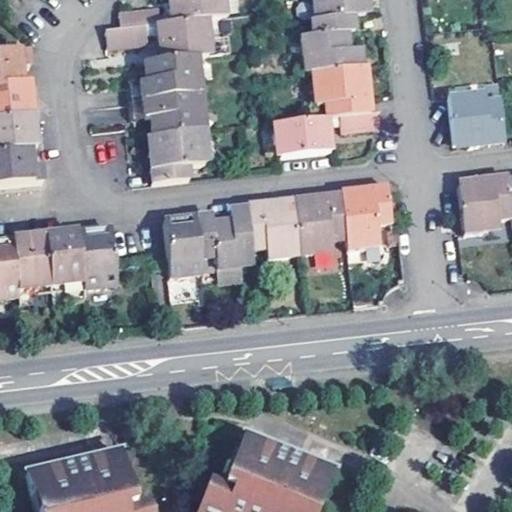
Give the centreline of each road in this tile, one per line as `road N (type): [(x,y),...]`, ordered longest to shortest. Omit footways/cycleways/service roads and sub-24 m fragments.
road 1 (residential): [(108,0),(71,42),(62,66),(76,179),(99,199),(148,202),(419,170)]
road 2 (secondary): [(0,383),(437,333)]
road 3 (residential): [(256,423),(353,463),(436,511)]
road 4 (residential): [(399,0),(419,170)]
road 5 (residential): [(419,170),(437,333)]
